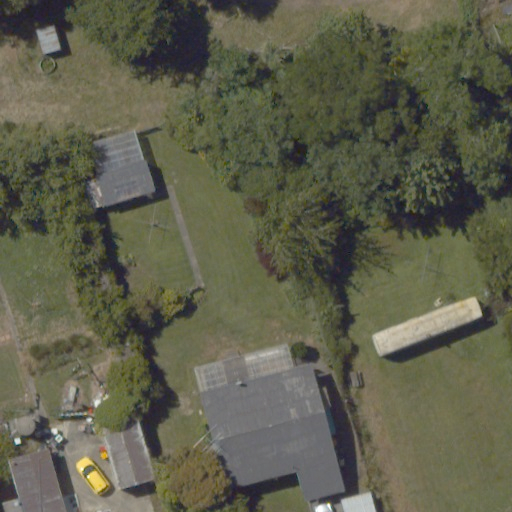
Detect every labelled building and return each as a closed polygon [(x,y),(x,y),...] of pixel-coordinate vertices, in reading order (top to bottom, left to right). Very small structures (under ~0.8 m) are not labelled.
[(149,124),(93,144),(104,176),(83,183),(94,216),(172,188),(149,124)] [(511,296),(506,282),(404,321),(415,349),(511,311),(511,296)] [(311,496),(350,487),(321,360),(304,364),(300,343),(202,366),(230,486),(304,469),(311,496)] [(97,408),(121,491),(160,480),(136,397),(97,408)] [(385,511),(380,491),(346,498),(348,511),(385,511)]
